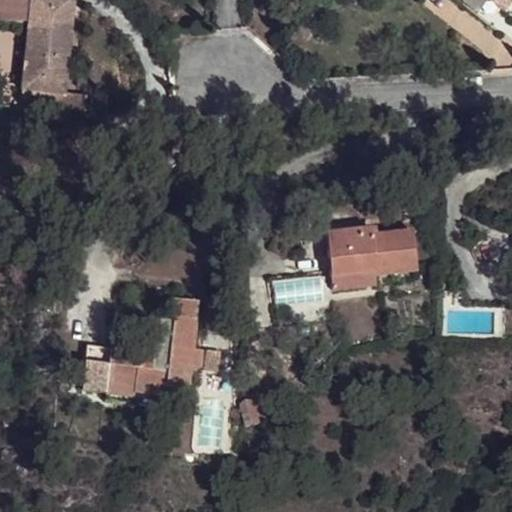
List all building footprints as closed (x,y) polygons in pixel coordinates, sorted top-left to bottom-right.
[(88,96),(64,93),(73,0),(0,0),(0,84),(22,87),(20,107),(44,109),(43,119),(61,121),(62,117),(86,119),(88,96)] [(511,0),(489,0),(506,14),(511,5),(511,0)] [(78,86),(87,86),(87,75),(79,69),(78,86)] [(325,236),(330,278),(374,273),(375,277),(417,272),(412,231),(371,236),(370,230),(325,236)] [(374,273),(330,278),(332,291),(376,286),(374,273)] [(133,393),(167,397),(168,387),(189,389),(191,368),(200,369),(201,351),(192,350),(197,302),(172,300),(170,318),(173,318),(173,322),(157,320),(154,353),(138,352),(138,353),(84,347),(80,392),(104,394),(103,403),(132,406),(133,393)] [(218,370),(219,353),(205,351),(203,369),(218,370)] [(246,428),(259,424),(254,406),(246,402),(241,410),(246,428)]
